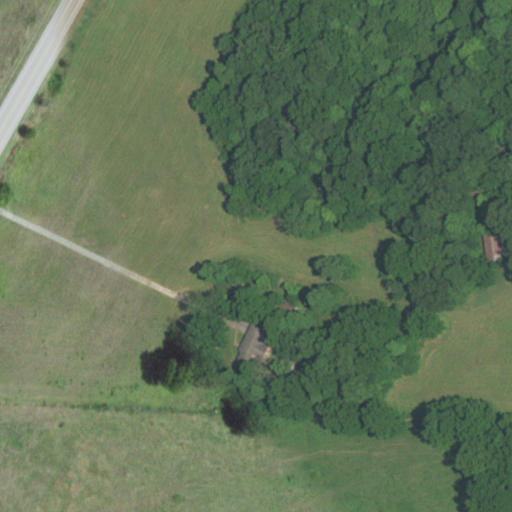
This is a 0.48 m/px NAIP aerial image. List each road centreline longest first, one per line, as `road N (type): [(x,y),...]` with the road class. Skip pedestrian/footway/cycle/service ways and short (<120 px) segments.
road 1 (residential): [(150,41),(149,151),(206,304)]
road 2 (primary): [(0,108),(62,0)]
